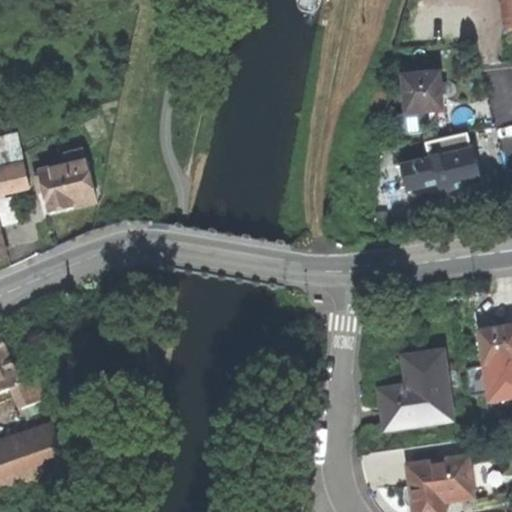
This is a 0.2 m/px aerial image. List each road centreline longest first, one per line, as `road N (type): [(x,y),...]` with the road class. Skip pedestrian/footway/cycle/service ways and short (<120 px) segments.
road 1 (secondary): [(0,295),(112,249),(150,244),(354,272)]
road 2 (residential): [(354,272),(334,447),(343,495)]
road 3 (unknown): [(469,257),(478,72)]
road 4 (secondary): [(354,272),(511,251)]
